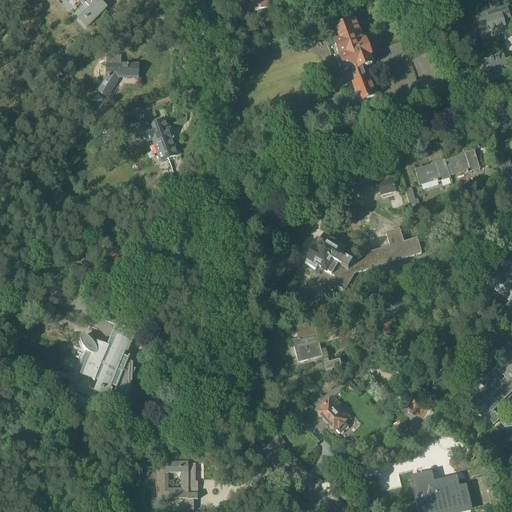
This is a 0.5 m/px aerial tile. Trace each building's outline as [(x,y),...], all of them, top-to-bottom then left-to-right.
[(76,0),(82,6),(85,3),(89,8),(77,20),(86,30),(107,9),(98,0),(76,0)] [(251,0),(254,14),(262,12),(262,15),(269,14),(266,0),(251,0)] [(507,7),(481,15),(481,18),(479,19),(479,20),(478,21),(482,34),(505,27),(503,21),(510,19),(507,7)] [(356,22),(338,29),(336,29),(341,41),(335,43),(345,71),(350,69),(351,74),(349,74),(351,80),(353,79),(355,83),(352,84),(359,104),(375,99),(368,79),(365,80),(362,69),(372,66),(366,50),(368,49),(365,42),(363,42),(356,22)] [(110,42),(115,48),(124,40),(120,35),(110,42)] [(137,79),(138,67),(120,66),(120,58),(107,57),(106,79),(107,79),(98,93),(107,98),(118,78),(137,79)] [(504,63),(502,57),(488,61),(490,67),(489,67),(493,79),(511,73),(511,63),(511,64),(510,61),(504,63)] [(177,156),(164,122),(148,128),(149,129),(138,133),(142,144),(153,140),(160,162),(177,156)] [(445,161),(449,178),(466,172),(466,175),(480,170),(474,151),(459,156),(460,157),(445,161)] [(499,177),(511,172),(511,168),(508,157),(494,162),(499,177)] [(449,178),(445,161),(444,160),(430,165),(430,166),(414,171),(419,187),(437,182),(437,184),(450,180),(449,178)] [(501,185),(494,166),(488,168),(491,179),(489,180),(491,188),(501,185)] [(376,177),(380,197),(400,192),(395,172),(376,177)] [(411,190),(405,191),(411,213),(420,210),(417,200),(415,201),(411,190)] [(49,203),(57,224),(69,219),(61,199),(49,203)] [(403,244),(399,231),(386,235),(390,248),(370,254),(370,251),(363,254),(363,256),(355,258),(342,250),(343,249),(324,236),(315,251),(314,250),(305,263),(316,271),(318,267),(332,276),(332,275),(334,277),(327,288),(333,292),(336,287),(343,291),(353,276),(421,256),(416,240),(403,244)] [(511,241),(482,282),(511,303),(507,309),(511,313),(511,284),(504,279),(511,268),(511,241)] [(108,259),(125,265),(129,254),(112,249),(108,259)] [(298,363),(321,357),(314,327),(313,322),(294,326),(296,331),(298,339),(292,341),(298,363)] [(86,352),(76,376),(98,384),(94,394),(109,401),(113,391),(111,390),(112,387),(116,389),(115,391),(116,392),(122,396),(123,397),(124,397),(126,397),(127,397),(128,397),(130,396),(131,395),(131,393),(131,392),(132,376),(133,377),(135,371),(133,370),(133,364),(128,362),(130,358),(129,358),(128,360),(124,358),(124,356),(126,357),(136,334),(116,326),(107,347),(94,341),(93,344),(91,342),(89,340),(87,339),(85,338),(84,337),(82,338),(81,338),(80,339),(80,340),(80,341),(80,342),(81,344),(82,346),(83,348),(84,351),(86,352)] [(511,353),(511,352),(511,332),(504,327),(494,340),(511,353)] [(479,395),(475,399),(482,405),(480,407),(476,411),(480,415),(482,414),(485,417),(487,419),(490,422),(493,426),(500,420),(500,419),(494,413),(493,413),(492,412),(498,406),(506,398),(511,392),(511,391),(511,359),(506,368),(504,370),(503,371),(500,373),(500,374),(501,374),(503,377),(505,378),(502,380),(501,382),(495,376),(483,388),(489,394),(485,398),(480,394),(479,395)] [(327,360),(322,361),(326,375),(331,374),(331,371),(340,368),(339,361),(328,364),(327,360)] [(333,387),(329,382),(324,385),(328,391),(333,387)] [(401,398),(406,410),(411,401),(417,399),(413,392),(401,398)] [(340,434),(347,427),(344,424),(349,418),(338,406),(339,405),(332,398),(317,412),(318,413),(318,415),(320,417),(322,417),(329,425),(329,427),(331,430),(334,430),(335,431),(336,430),(340,434)] [(407,413),(422,421),(428,409),(413,401),(407,413)] [(408,430),(404,421),(392,425),(395,435),(408,430)] [(188,464),(188,462),(164,463),(164,468),(155,468),(155,487),(156,487),(156,503),(169,503),(169,500),(184,500),(184,511),(193,511),(194,501),(197,501),(197,483),(195,483),(195,464),(188,464)] [(457,511),(466,509),(462,491),(455,493),(453,483),(431,488),(428,479),(414,482),(421,511),(436,511),(456,506),(457,511)] [(119,493),(115,503),(121,506),(123,500),(125,496),(127,491),(121,488),(119,493)]
